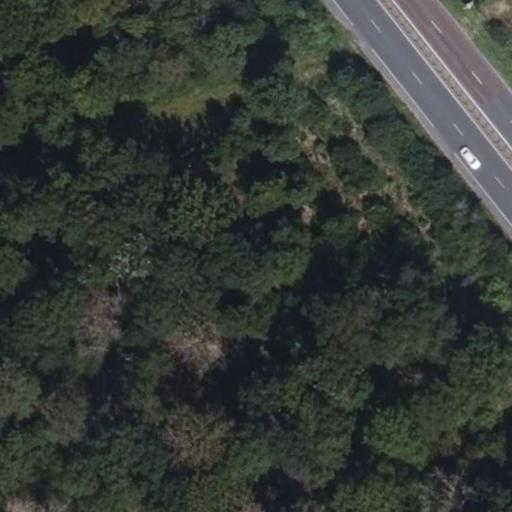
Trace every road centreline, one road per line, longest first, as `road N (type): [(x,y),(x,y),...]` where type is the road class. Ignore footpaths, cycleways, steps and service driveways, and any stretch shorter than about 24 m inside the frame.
road 1 (track): [(0,171),(381,37)]
road 2 (primary): [(352,0),(511,201)]
road 3 (primary): [(511,128),(409,0)]
